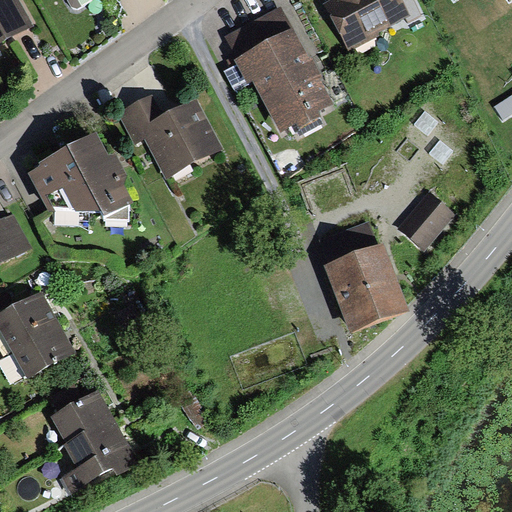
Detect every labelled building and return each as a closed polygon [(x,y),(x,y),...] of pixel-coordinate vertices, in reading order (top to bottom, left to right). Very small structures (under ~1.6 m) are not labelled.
[(0,0),(0,48),(34,30),(17,0),(0,0)] [(328,0),(330,3),(324,5),(348,52),(378,37),(377,35),(407,19),(397,0),(328,0)] [(281,10),(227,39),(240,64),(236,65),(249,88),(253,85),(281,137),(333,109),(319,82),(324,80),(317,67),(312,58),(308,61),(281,10)] [(167,182),(225,151),(197,99),(165,116),(155,97),(118,116),(135,148),(145,142),(167,182)] [(134,208),(125,192),(132,188),(116,158),(109,161),(96,138),(38,169),(39,172),(28,178),(49,217),(74,218),(102,219),(106,224),(109,222),(129,222),(129,211),(134,208)] [(397,231),(425,254),(456,217),(428,194),(397,231)] [(0,267),(33,249),(14,215),(2,221),(0,217),(0,267)] [(366,224),(321,241),(331,268),(325,270),(351,336),(408,314),(383,248),(377,251),(366,224)] [(43,294),(0,318),(0,333),(28,383),(78,355),(68,336),(56,316),(43,294)] [(58,416),(51,420),(79,471),(63,480),(71,495),(105,477),(108,484),(140,467),(120,431),(109,410),(100,393),(79,404),(71,389),(50,400),(58,416)]
